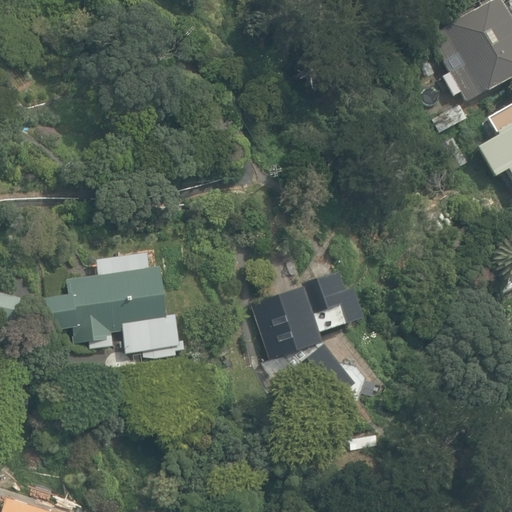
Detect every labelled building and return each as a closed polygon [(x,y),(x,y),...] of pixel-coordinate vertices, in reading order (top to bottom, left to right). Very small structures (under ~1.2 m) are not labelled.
[(460,94),(466,104),(511,77),(511,23),(499,0),(494,0),(428,37),(430,39),(427,41),(432,49),(434,48),(449,74),(442,78),(453,98),(460,94)] [(432,120),(439,133),(465,120),(459,107),(432,120)] [(471,228),(491,221),(485,205),(466,213),(471,228)] [(153,351),(154,360),(174,358),(173,348),(177,348),(173,318),(164,319),(159,270),(149,271),(147,255),(97,260),(99,276),(65,280),(67,296),(42,299),(46,332),(73,329),(75,345),(88,343),(89,350),(112,347),(111,333),(124,332),(126,354),(153,351)] [(286,373),(320,411),(353,385),(321,345),(317,335),(361,322),(351,288),(343,290),(339,274),(301,283),(302,288),(256,302),(274,357),(288,354),(295,365),(286,373)] [(0,325),(11,328),(18,301),(0,296),(0,325)] [(0,511),(46,511),(1,497),(0,500),(0,511)]
